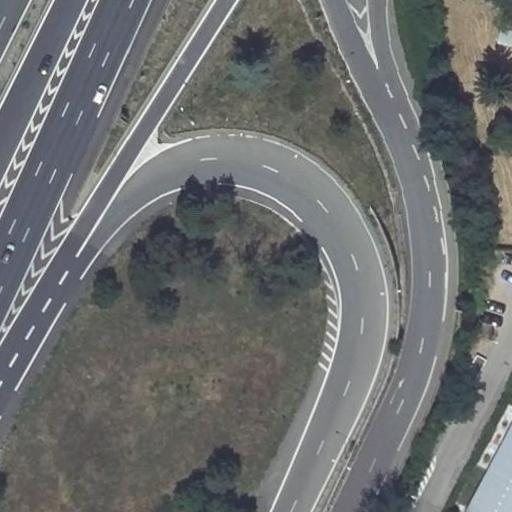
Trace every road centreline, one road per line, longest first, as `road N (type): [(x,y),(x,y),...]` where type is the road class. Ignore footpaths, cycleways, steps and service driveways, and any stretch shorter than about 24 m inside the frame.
road 1 (trunk): [(66,253),(158,174),(201,158),(265,163),(308,190),(354,254),(366,322),(327,434)]
road 2 (primary): [(351,511),(424,349),(429,272),(410,177)]
road 3 (trunk): [(66,253),(225,0)]
road 4 (trunk): [(0,269),(123,0)]
road 5 (residential): [(422,511),(511,333)]
road 6 (trunk): [(410,177),(330,0)]
road 7 (residential): [(410,177),(377,39),(379,0)]
road 8 (trunk): [(0,143),(71,0)]
road 9 (trunk): [(0,374),(66,253)]
